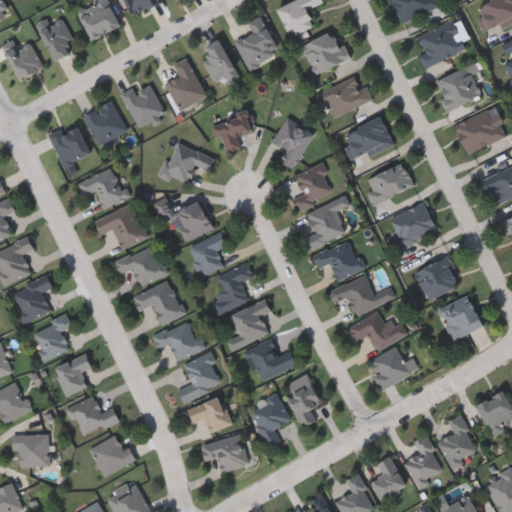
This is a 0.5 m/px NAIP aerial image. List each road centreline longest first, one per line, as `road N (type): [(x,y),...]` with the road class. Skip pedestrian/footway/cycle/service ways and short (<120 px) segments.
road 1 (residential): [(184,511),(145,397),(0,109)]
road 2 (residential): [(354,0),(511,313)]
road 3 (residential): [(223,511),(511,346)]
road 4 (residential): [(369,429),(248,192)]
road 5 (residential): [(0,128),(233,0)]
